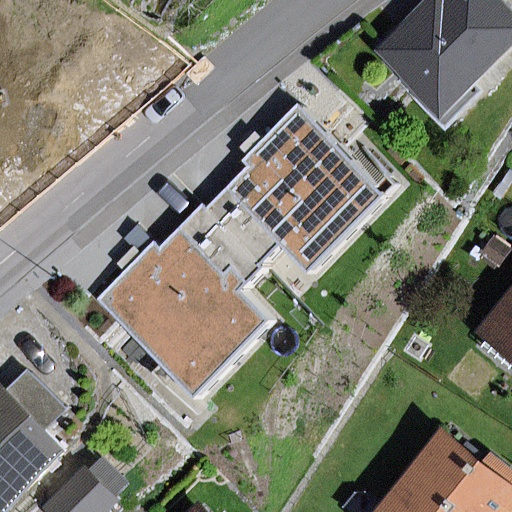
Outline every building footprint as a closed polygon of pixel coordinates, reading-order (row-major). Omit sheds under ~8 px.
[(511,0),(435,0),(384,52),(458,124),(511,70),(511,0)] [(307,105),(252,160),(260,169),(242,188),(299,243),(326,270),(400,196),(307,105)] [(299,243),(242,188),(220,211),(277,266),(299,243)] [(211,203),(190,226),(257,291),(280,267),(277,266),(220,211),(211,203)] [(169,248),(164,242),(108,300),(211,399),(288,320),(257,291),(190,226),(169,248)] [(511,247),(498,238),(484,260),(508,275),(511,269),(511,247)] [(511,301),(488,332),(511,351),(511,301)] [(135,336),(120,351),(136,366),(150,351),(135,336)] [(439,354),(428,370),(441,379),(452,363),(439,354)] [(78,412),(32,366),(0,398),(0,506),(5,511),(27,511),(86,454),(61,429),(78,412)] [(410,379),(391,378),(391,397),(409,397),(410,379)] [(455,426),(383,511),(511,511),(511,462),(503,455),(498,461),(455,426)] [(92,467),(51,511),(52,511),(117,511),(129,500),(124,495),(136,483),(110,459),(98,472),(92,467)] [(209,511),(196,501),(186,511),(209,511)]
